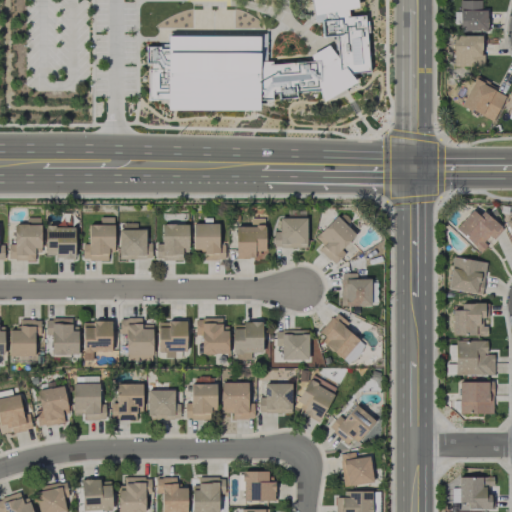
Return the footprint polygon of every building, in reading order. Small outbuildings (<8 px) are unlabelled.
[(310,0),(314,22),(320,21),(322,37),(333,36),(334,48),(309,51),(311,59),(268,65),(263,28),(167,42),(167,44),(144,47),(151,100),(166,98),(169,116),(258,103),(258,100),(320,91),(320,94),(354,89),(352,74),(371,71),(363,15),(349,16),(348,9),(357,8),(355,0),(310,0)] [(486,31),(486,10),(481,10),(481,0),(474,0),(459,0),(459,30),(486,31)] [(481,66),(482,36),(453,35),(452,66),(481,66)] [(492,121),(506,93),(474,78),(461,106),(492,121)] [(501,227),(483,210),(478,215),(472,209),(454,228),(479,251),(501,227)] [(322,244),(318,249),(334,264),(345,253),(341,249),(355,234),(336,215),(315,237),(322,244)] [(114,252),(113,217),(100,217),(100,224),(88,224),(88,244),(82,244),(82,260),(107,260),(107,252),(114,252)] [(236,258),(255,258),(255,251),(265,251),(264,218),(250,218),(250,226),(235,226),(236,258)] [(306,247),(306,218),(279,218),(279,230),(273,230),(274,247),(306,247)] [(188,224),(161,223),(161,243),(156,243),(155,260),(182,260),(182,252),(188,252),(188,224)] [(218,223),(192,223),(193,249),(204,249),(204,260),(224,259),(224,241),(218,242),(218,223)] [(40,250),(40,224),(13,224),(13,243),(7,243),(7,260),(34,260),(34,250),(40,250)] [(74,227),(45,226),(44,257),(74,257),(74,227)] [(151,259),(151,240),(146,240),(145,229),(119,230),(119,259),(151,259)] [(481,294),(486,262),(452,257),(447,289),(481,294)] [(370,278),(356,279),(356,272),(340,273),(341,306),(370,305),(370,278)] [(451,310),(452,335),(486,335),(486,326),(483,326),(483,303),(460,303),(460,309),(451,310)] [(316,334),(342,358),(358,340),(344,327),(348,323),(336,312),(316,334)] [(152,329),(141,329),(141,317),(119,318),(119,334),(125,334),(125,360),(152,360),(152,329)] [(51,354),(77,354),(77,331),(71,331),(71,318),(45,318),(45,335),(51,335),(51,354)] [(228,354),(227,331),(221,331),(221,318),(194,318),(194,334),(201,334),(201,354),(228,354)] [(9,330),(8,363),(33,363),(34,335),(39,335),(40,319),(19,319),(19,330),(9,330)] [(111,351),(110,321),(82,321),(83,360),(92,360),(92,351),(111,351)] [(184,321),(157,321),(157,358),(185,357),(184,321)] [(232,329),(231,353),(261,353),(261,321),(243,321),(243,329),(232,329)] [(308,359),(307,330),(275,331),(275,346),(280,346),(281,360),(308,359)] [(493,354),(486,354),(486,341),(455,340),(454,374),(493,375),(493,354)] [(336,388),(311,374),(293,406),(319,420),(336,388)] [(459,414),(492,413),(492,381),(458,382),(459,414)] [(72,383),(73,414),(83,413),(83,420),(105,419),(104,403),(99,403),(98,382),(72,383)] [(247,382),(220,382),(220,413),(231,412),(231,419),(253,419),(253,403),(247,403),(247,382)] [(142,410),(141,383),(116,384),(116,403),(110,403),(110,420),(136,419),(136,410),(142,410)] [(215,384),(191,383),(190,402),(184,402),(184,419),(209,420),(210,407),(215,408),(215,384)] [(291,383),(265,383),(264,398),(258,397),(258,412),(290,413),(291,383)] [(35,411),(37,427),(63,423),(61,411),(67,410),(63,386),(37,390),(39,410),(35,411)] [(147,390),(147,419),(179,419),(179,403),(174,403),(173,389),(147,390)] [(0,398),(0,434),(31,428),(28,413),(22,414),(18,395),(0,398)] [(346,444),(351,438),(356,442),(374,421),(355,404),(342,419),(338,415),(327,427),(346,444)] [(369,456),(355,457),(354,452),(339,454),(342,486),(372,483),(369,456)] [(242,501),(274,500),(273,482),(267,482),(267,471),(242,471),(242,501)] [(458,477),(458,488),(451,488),(451,502),(461,502),(461,509),(490,509),(490,476),(458,477)] [(117,511),(144,511),(144,494),(150,494),(150,477),(123,477),(123,485),(117,485),(117,511)] [(186,511),(186,488),(176,488),(176,477),(155,477),(155,493),(161,493),(161,511),(186,511)] [(82,511),(111,510),(110,479),(81,480),(82,511)] [(191,480),(191,511),(217,511),(217,494),(224,494),(223,479),(191,480)] [(38,511),(60,511),(65,511),(63,498),(68,497),(65,482),(35,487),(38,511)] [(29,511),(23,491),(0,498),(0,511),(29,511)] [(334,511),(371,511),(371,491),(342,491),(342,497),(334,497),(334,511)]
